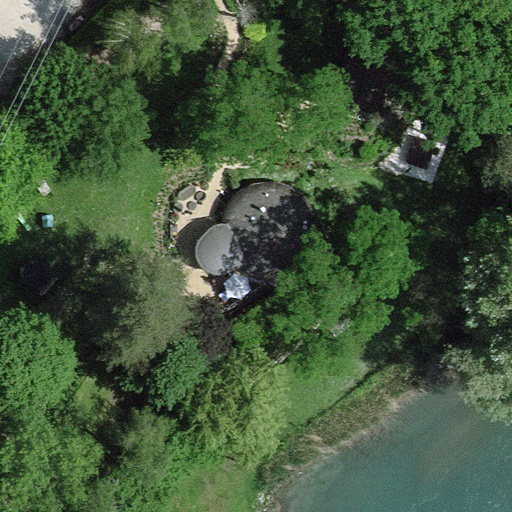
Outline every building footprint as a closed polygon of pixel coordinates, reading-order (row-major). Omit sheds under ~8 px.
[(482,4),(463,0),(439,0),(428,50),(469,60),(482,4)] [(511,0),(493,0),(487,35),(511,39),(511,0)] [(396,43),(351,32),(334,102),(380,113),(383,99),(396,43)] [(428,50),(396,43),(383,99),(455,116),(469,60),(428,50)] [(252,276),(269,282),(285,284),(297,279),(310,271),(321,257),(324,245),(326,235),(322,220),(312,206),(298,194),(281,190),(266,194),(254,199),(240,215),(236,230),(236,246),(242,259),(252,276)]
